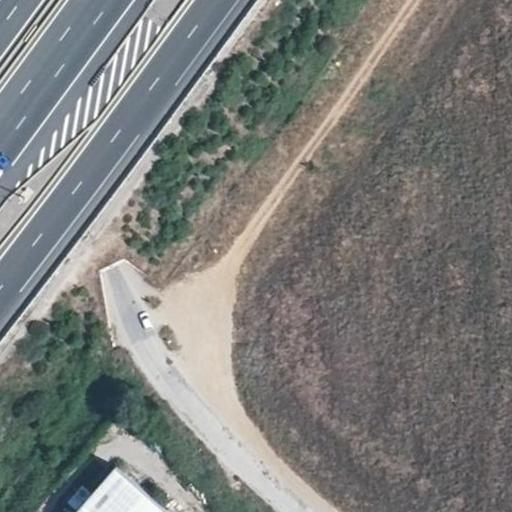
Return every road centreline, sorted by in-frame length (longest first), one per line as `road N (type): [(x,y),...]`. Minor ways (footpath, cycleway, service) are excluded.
road 1 (unclassified): [(282,511),(205,431),(145,346),(0,40)]
road 2 (motorway): [(0,288),(214,0)]
road 3 (motorway): [(0,137),(101,0)]
